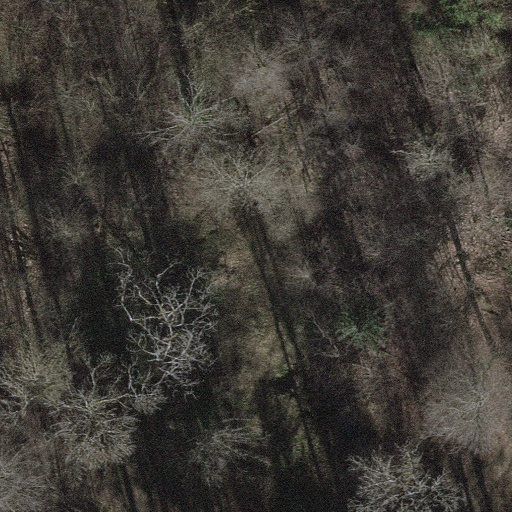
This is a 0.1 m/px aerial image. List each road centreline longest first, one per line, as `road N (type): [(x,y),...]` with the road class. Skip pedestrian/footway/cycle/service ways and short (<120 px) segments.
road 1 (track): [(146,511),(52,444),(0,384)]
road 2 (track): [(511,435),(417,511)]
